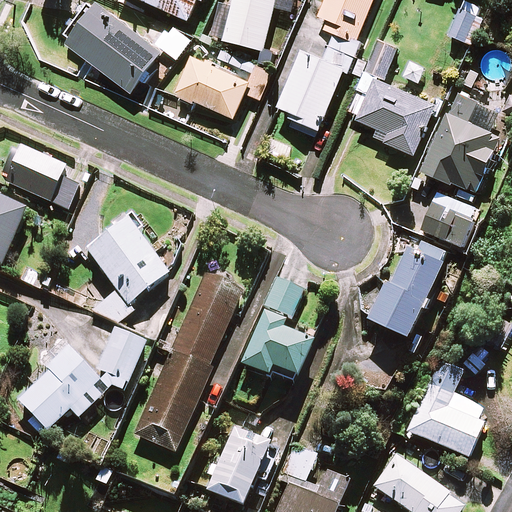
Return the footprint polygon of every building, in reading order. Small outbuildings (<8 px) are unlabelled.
[(203,0),(136,0),(193,24),(203,0)] [(278,0),(237,0),(226,44),(265,54),(278,0)] [(358,43),(376,0),(329,0),(323,15),(311,11),(296,47),(306,51),(279,116),(321,134),(346,73),(350,74),(363,80),(371,62),(357,56),(362,45),(358,43)] [(481,10),(466,3),(451,38),(473,48),(484,21),(477,19),(481,10)] [(90,11),(85,18),(80,24),(73,33),(68,39),(74,43),(70,48),(135,97),(161,63),(172,71),(179,62),(193,43),(175,30),(163,45),(158,52),(106,13),(104,16),(93,7),(90,11)] [(361,117),(358,123),(380,132),(376,141),(416,159),(438,109),(385,86),(399,52),(381,44),(367,78),(352,113),(361,117)] [(224,52),(220,63),(217,68),(195,59),(179,97),(236,121),(247,96),(262,102),(272,79),(257,72),(259,66),(251,63),(253,58),(245,54),(242,60),(224,52)] [(427,70),(412,64),(406,79),(420,85),(427,70)] [(501,117),(459,98),(424,174),(477,198),(502,141),(492,136),(501,117)] [(58,155),(54,164),(18,148),(3,183),(69,212),(80,186),(63,179),(67,169),(64,168),(68,159),(58,155)] [(28,212),(0,199),(0,268),(3,270),(28,212)] [(476,224),(436,204),(423,232),(463,251),(476,224)] [(156,241),(148,248),(145,244),(138,235),(144,231),(133,217),(87,252),(89,254),(119,293),(93,312),(121,326),(136,315),(130,307),(170,277),(155,258),(164,251),(156,241)] [(447,253),(420,242),(417,249),(412,247),(395,285),(390,282),(372,322),(413,341),(447,263),(444,261),(447,253)] [(47,279),(28,270),(22,282),(41,291),(47,279)] [(244,294),(206,277),(136,436),(177,455),(214,370),(210,369),(244,294)] [(304,293),(278,281),(266,307),(292,319),(304,293)] [(287,323),(265,314),(242,365),(270,377),(272,374),(297,384),(316,340),(285,327),(287,323)] [(511,331),(511,324),(499,318),(488,341),(504,348),(511,331)] [(36,435),(44,427),(49,433),(72,411),(80,420),(113,388),(124,393),(128,384),(131,386),(148,344),(119,332),(102,374),(109,377),(101,383),(69,350),(49,369),(52,372),(46,378),(38,369),(28,378),(37,387),(21,403),(32,415),(24,423),(36,435)] [(488,354),(481,347),(464,365),(476,378),(486,367),(481,362),(488,354)] [(464,373),(439,362),(408,434),(470,461),(485,426),(448,410),(464,373)] [(280,453),(234,433),(208,493),(244,509),(257,480),(266,484),(280,453)] [(318,458),(301,451),(273,511),(338,511),(351,483),(327,472),(316,496),(303,491),(318,458)] [(462,511),(466,507),(396,458),(375,488),(408,511),(462,511)]
